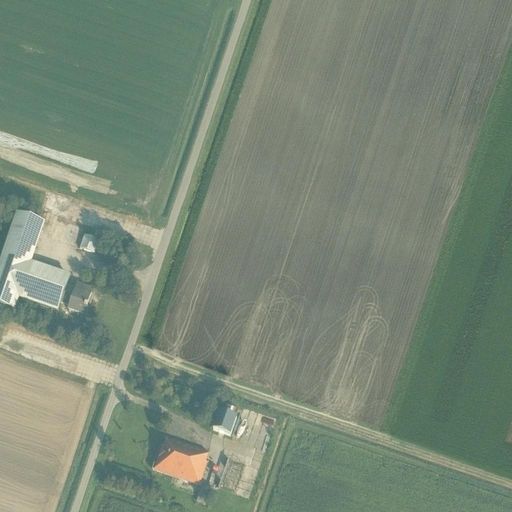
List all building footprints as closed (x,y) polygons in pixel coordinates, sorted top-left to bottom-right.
[(31,263),(44,224),(16,214),(0,260),(0,306),(15,312),(20,299),(59,312),(62,304),(69,306),(68,311),(84,317),(93,289),(77,284),(76,288),(68,285),(70,278),(31,263)] [(95,254),(100,241),(85,236),(80,249),(95,254)] [(213,431),(231,437),(237,419),(219,412),(213,431)] [(244,429),(237,451),(242,453),(249,430),(244,429)] [(259,437),(256,448),(261,449),(264,438),(259,437)] [(206,463),(209,453),(167,439),(166,440),(165,440),(163,448),(160,447),(152,470),(200,487),(208,464),(206,463)] [(261,467),(263,461),(245,455),(243,461),(261,467)] [(219,489),(235,495),(245,467),(229,461),(219,489)] [(212,490),(202,486),(197,499),(208,502),(212,490)]
